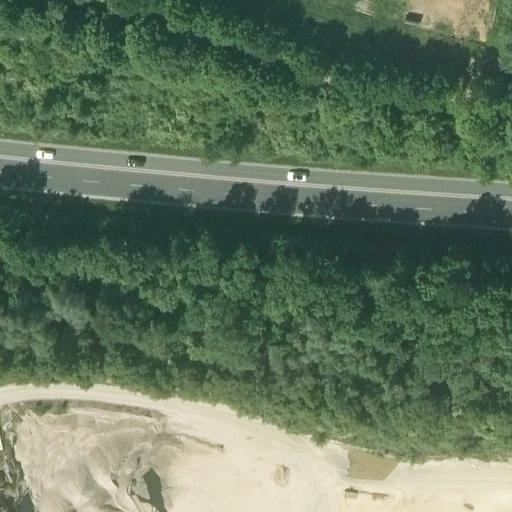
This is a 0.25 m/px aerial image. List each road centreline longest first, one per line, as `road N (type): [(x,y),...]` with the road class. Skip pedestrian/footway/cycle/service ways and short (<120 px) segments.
road 1 (primary): [(0,175),(511,221)]
road 2 (track): [(65,0),(363,96),(511,108)]
road 3 (unknown): [(0,427),(130,421),(311,462)]
road 4 (unknown): [(311,462),(394,488),(511,504)]
